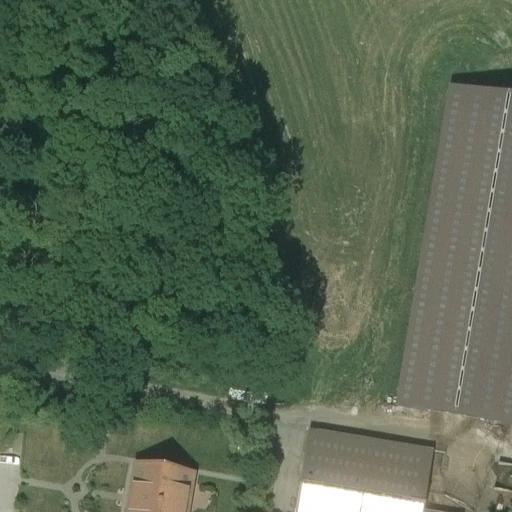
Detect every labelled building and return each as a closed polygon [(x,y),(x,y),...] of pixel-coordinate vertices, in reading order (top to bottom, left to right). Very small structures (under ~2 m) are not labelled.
[(511,102),(452,92),(399,409),(511,427),(511,418),(511,102)] [(111,409),(92,403),(85,425),(104,431),(111,409)] [(420,511),(431,454),(310,434),(296,511),(420,511)] [(511,464),(489,464),(489,491),(511,491),(511,464)] [(192,476),(134,466),(126,511),(186,511),(188,507),(189,507),(191,491),(190,491),(192,476)]
